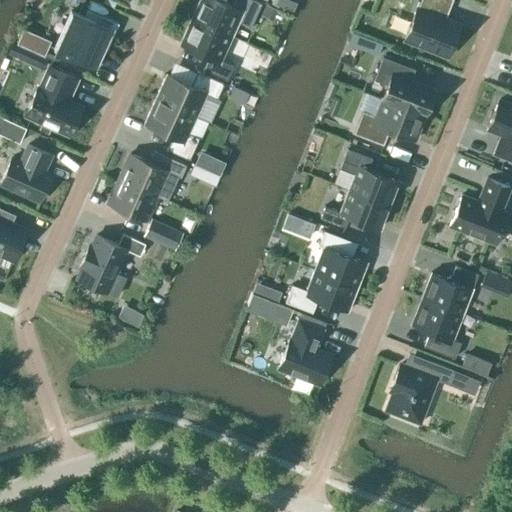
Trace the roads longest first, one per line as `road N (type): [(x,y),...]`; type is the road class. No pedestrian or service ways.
road 1 (residential): [(304,508),(502,0)]
road 2 (residential): [(163,0),(21,317),(68,471)]
road 3 (residential): [(304,508),(159,452),(134,451),(68,471)]
